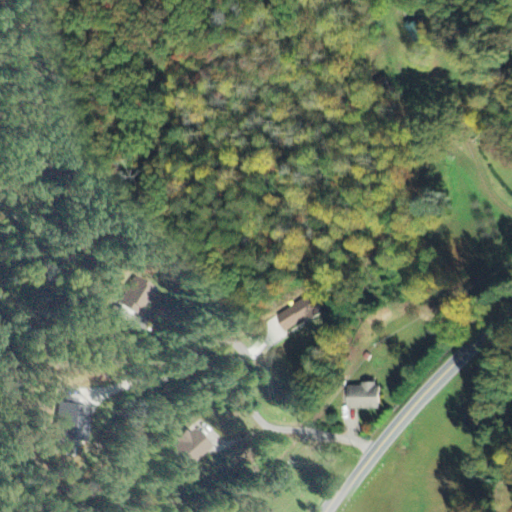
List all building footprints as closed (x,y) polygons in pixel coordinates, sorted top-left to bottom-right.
[(415,47),(432,36),(421,18),(412,23),(410,20),(401,26),(415,47)] [(142,317),(156,288),(136,279),(122,307),(142,317)] [(271,317),(282,335),(321,312),(310,294),(271,317)] [(119,317),(129,324),(135,315),(124,309),(119,317)] [(377,410),(376,383),(357,384),(357,387),(345,388),(345,411),(377,410)] [(62,401),(55,439),(84,444),(90,410),(74,407),(75,404),(62,401)] [(187,470),(212,451),(197,431),(171,450),(187,470)]
